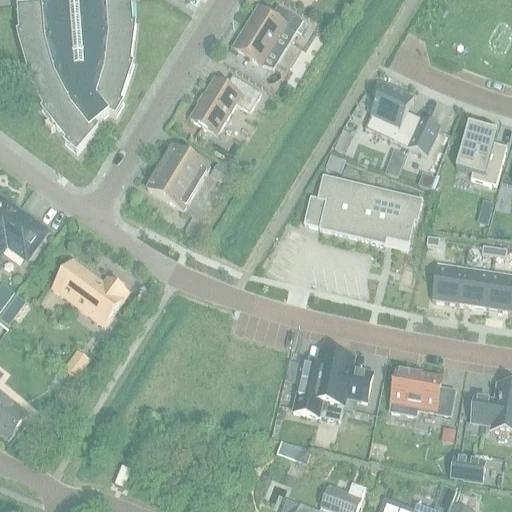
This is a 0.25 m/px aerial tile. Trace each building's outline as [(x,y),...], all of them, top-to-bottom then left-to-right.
[(42,0),(43,7),(17,9),(19,33),(16,34),(27,73),(25,74),(43,110),(41,111),(66,143),(64,145),(77,156),(99,130),(96,125),(108,115),(116,120),(124,105),(122,103),(134,65),(131,64),(136,25),(133,24),(131,0),(123,1),(122,0),(42,0)] [(286,28),(296,34),(303,23),(278,8),(271,18),(258,10),(234,50),(261,67),(286,28)] [(217,138),(222,129),(236,107),(249,115),(261,96),(232,78),(226,88),(214,81),(190,121),(217,138)] [(365,132),(426,160),(440,130),(407,116),(413,103),(384,89),(365,132)] [(456,171),(472,176),(470,182),(496,189),(507,150),(494,146),(497,134),(469,126),(456,171)] [(173,149),(160,170),(196,193),(209,172),(173,149)] [(183,213),(196,193),(160,170),(147,191),(183,213)] [(304,227),(319,231),(319,233),(385,248),(386,242),(409,247),(414,224),(417,225),(423,203),(323,179),(317,201),(310,200),(304,227)] [(46,234),(0,200),(0,256),(6,247),(26,262),(46,234)] [(494,205),(483,202),(478,224),(488,227),(494,205)] [(438,249),(439,242),(439,241),(428,240),(427,240),(426,248),(438,249)] [(493,259),(495,251),(483,249),(482,257),(493,259)] [(495,251),(493,259),(505,260),(507,253),(507,252),(495,251)] [(72,263),(52,291),(104,329),(124,302),(129,295),(108,280),(104,287),(72,263)] [(459,308),(465,273),(437,268),(432,304),(459,308)] [(486,312),(491,277),(465,273),(459,308),(486,312)] [(511,279),(491,277),(486,312),(511,316),(511,315),(511,279)] [(344,409),(345,401),(366,405),(372,377),(352,372),(354,362),(320,354),(317,369),(303,366),(302,373),(293,414),(319,420),(323,404),(344,409)] [(78,355),(67,370),(77,377),(88,362),(78,355)] [(440,381),(440,382),(412,377),(412,374),(398,371),(392,407),(391,414),(415,418),(416,411),(434,414),(434,417),(450,419),(455,394),(440,391),(441,382),(440,381)] [(511,387),(502,386),(501,388),(497,388),(494,406),(490,405),(490,402),(475,400),(471,425),(491,428),(490,433),(511,436),(511,387)] [(0,434),(8,441),(28,417),(0,393),(0,434)] [(457,432),(444,430),(441,444),(454,446),(457,432)] [(450,481),(482,486),(485,466),(453,462),(450,481)] [(306,511),(287,504),(283,511),(356,511),(365,491),(352,486),(347,497),(328,490),(319,511),(306,511)]
